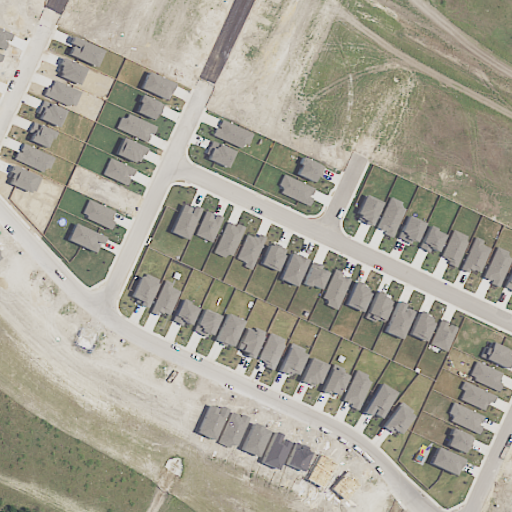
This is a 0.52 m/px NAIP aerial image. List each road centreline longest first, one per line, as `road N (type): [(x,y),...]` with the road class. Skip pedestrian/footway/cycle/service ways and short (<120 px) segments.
road 1 (residential): [(434,511),(361,439),(113,318)]
road 2 (residential): [(182,169),(511,323)]
road 3 (residential): [(323,235),(438,0)]
road 4 (residential): [(182,169),(256,0)]
road 5 (residential): [(113,318),(182,169)]
road 6 (residential): [(113,318),(0,205)]
road 7 (residential): [(511,134),(400,77)]
road 8 (residential): [(0,112),(51,0)]
